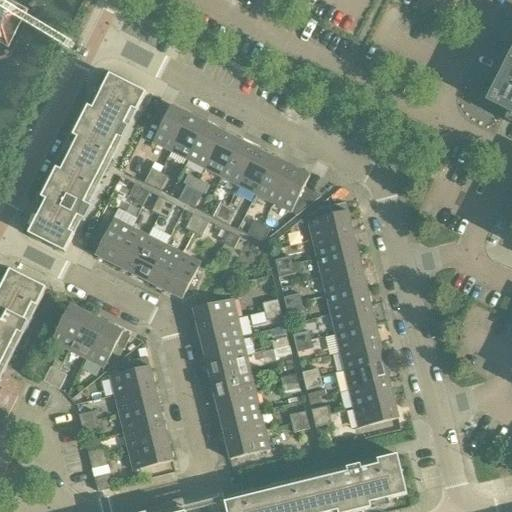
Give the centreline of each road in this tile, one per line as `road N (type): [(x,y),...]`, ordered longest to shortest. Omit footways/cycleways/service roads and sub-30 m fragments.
road 1 (residential): [(460,511),(378,189),(354,168),(90,42)]
road 2 (residential): [(202,480),(162,325),(0,243)]
road 3 (residential): [(0,226),(90,42)]
road 4 (residential): [(61,499),(45,430),(23,415),(0,458)]
road 5 (residential): [(61,499),(103,505),(202,480)]
